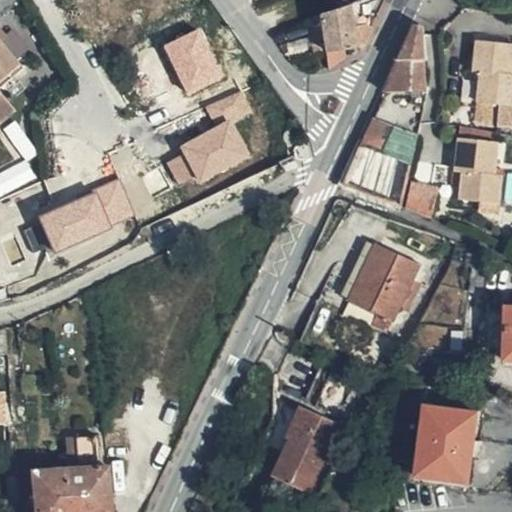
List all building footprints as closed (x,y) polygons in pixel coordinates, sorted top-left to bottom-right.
[(322,13),(323,17),(341,13),(351,11),(349,0),(319,0),(320,5),(318,6),(319,13),(322,13)] [(349,0),(351,11),(367,7),(365,0),(349,0)] [(366,34),(375,17),(373,9),(367,7),(351,11),(341,13),(323,17),(329,38),(345,36),(366,34)] [(426,16),(420,8),(407,36),(387,80),(348,170),(347,175),(405,198),(419,131),(429,85),(426,51),(428,50),(427,33),(426,16)] [(0,121),(25,101),(6,78),(32,56),(0,17),(0,121)] [(480,90),(511,93),(511,29),(479,25),(476,58),(483,59),(480,90)] [(346,45),(345,36),(329,38),(330,58),(346,45)] [(103,70),(112,65),(127,57),(121,47),(105,56),(106,59),(99,63),(103,70)] [(184,144),(201,178),(249,153),(231,118),(252,108),(239,83),(207,100),(220,125),(184,144)] [(20,120),(10,125),(26,156),(36,151),(20,120)] [(501,129),(463,125),(460,160),(467,160),(463,188),(502,192),(506,163),(497,162),(501,129)] [(170,157),(179,181),(195,175),(186,151),(170,157)] [(0,194),(38,176),(29,158),(0,171),(0,194)] [(410,200),(435,210),(440,179),(415,173),(410,200)] [(392,323),(419,265),(378,245),(349,304),(392,323)] [(0,357),(0,358),(14,357),(12,346),(0,347),(0,357)] [(318,412),(322,403),(335,375),(311,365),(294,402),(318,412)] [(471,481),(480,413),(429,406),(419,474),(471,481)] [(316,440),(321,443),(330,424),(292,407),(277,440),(281,441),(265,477),(304,496),(322,457),(316,454),(312,451),(316,440)] [(45,511),(105,511),(117,511),(112,454),(106,454),(102,424),(82,426),(85,448),(79,449),(79,458),(39,463),(45,511)] [(316,454),(321,443),(316,440),(312,451),(316,454)]
